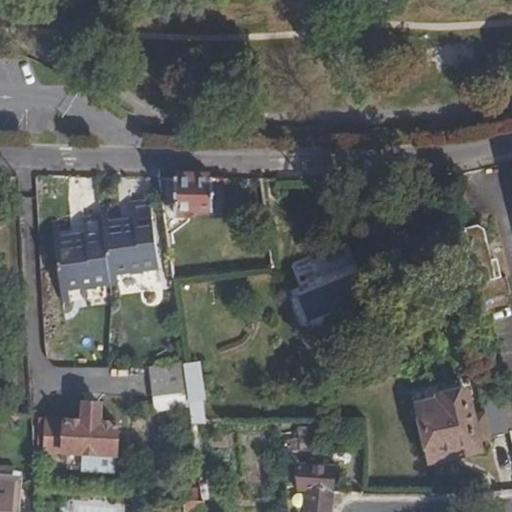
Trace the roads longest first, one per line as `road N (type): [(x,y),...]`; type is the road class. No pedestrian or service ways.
road 1 (residential): [(0,157),(459,156),(511,143)]
road 2 (residential): [(367,511),(511,509)]
